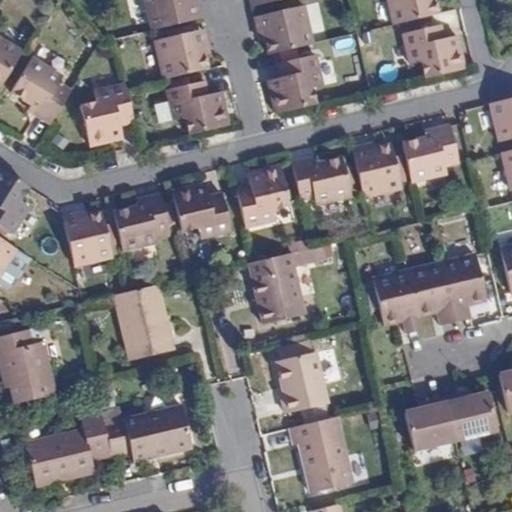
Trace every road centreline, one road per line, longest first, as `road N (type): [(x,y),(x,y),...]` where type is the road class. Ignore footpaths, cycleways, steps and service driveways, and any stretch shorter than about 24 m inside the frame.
road 1 (residential): [(0,155),(73,192),(492,90)]
road 2 (residential): [(244,479),(108,511)]
